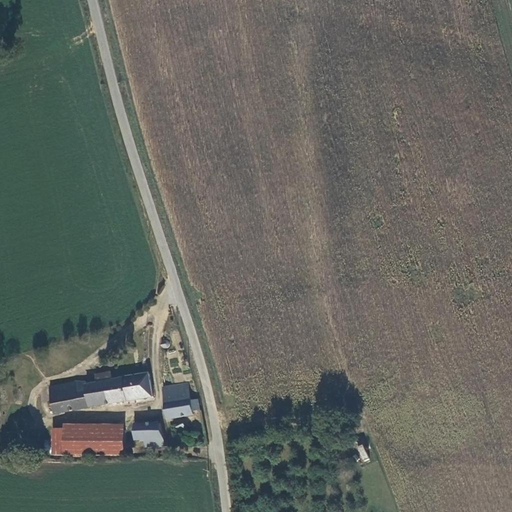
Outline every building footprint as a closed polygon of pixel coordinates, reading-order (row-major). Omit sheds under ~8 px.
[(78,385),(77,382),(59,386),(50,389),(56,414),(154,398),(151,374),(124,378),(111,380),(89,385),(88,383),(78,385)] [(194,412),(201,411),(200,405),(199,399),(192,401),(188,382),(164,388),(169,420),(194,415),(194,412)] [(144,440),(165,439),(162,424),(136,425),(137,441),(144,440)] [(54,431),(55,448),(120,445),(121,441),(126,441),(126,431),(54,431)] [(165,439),(144,440),(147,447),(168,447),(165,439)] [(126,455),(126,441),(121,441),(120,445),(55,448),(55,455),(126,455)] [(363,444),(357,446),(362,462),(369,460),(363,444)]
